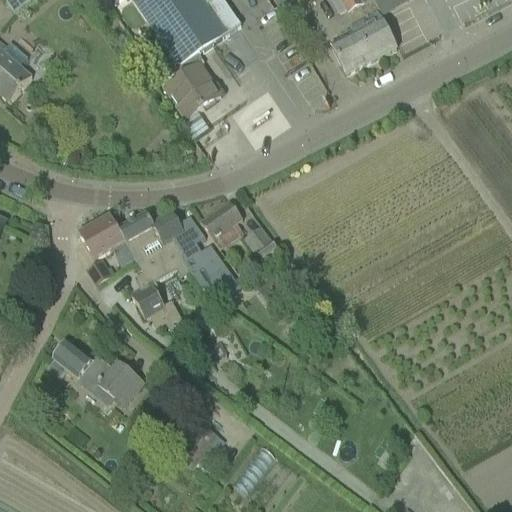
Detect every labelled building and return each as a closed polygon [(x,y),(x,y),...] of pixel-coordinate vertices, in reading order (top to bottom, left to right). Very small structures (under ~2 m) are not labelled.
[(0,0),(15,19),(40,0),(0,0)] [(99,0),(108,12),(126,0),(130,0),(158,40),(147,49),(143,43),(135,49),(143,61),(151,56),(149,52),(161,44),(186,82),(165,96),(174,109),(186,126),(220,102),(200,71),(203,69),(197,60),(199,59),(199,60),(240,32),(221,2),(224,0),(99,0)] [(268,0),(279,14),(299,0),(268,0)] [(338,0),(348,17),(378,0),(338,0)] [(331,51),(346,81),(396,55),(376,18),(350,31),(354,39),(331,51)] [(0,101),(9,109),(22,94),(30,86),(33,82),(21,71),(28,63),(11,48),(4,57),(1,55),(0,53),(0,101)] [(200,229),(211,246),(218,256),(242,239),(236,230),(241,227),(229,209),(200,229)] [(171,218),(151,229),(158,241),(168,236),(173,246),(181,261),(179,262),(182,267),(189,279),(192,284),(198,293),(218,306),(239,292),(211,253),(202,259),(196,249),(204,244),(191,225),(178,232),(171,218)] [(146,220),(117,235),(127,253),(133,263),(148,255),(155,268),(168,261),(181,283),(189,279),(182,267),(179,262),(181,261),(173,246),(168,236),(158,241),(151,229),(146,220)] [(110,222),(78,240),(93,267),(111,256),(114,260),(127,253),(117,235),(110,222)] [(243,245),(261,268),(277,257),(260,233),(243,245)] [(96,292),(111,282),(101,267),(86,277),(96,292)] [(147,278),(135,285),(141,296),(131,301),(143,325),(160,317),(172,341),(183,335),(171,310),(164,313),(156,297),(157,297),(158,297),(147,278)] [(292,297),(277,278),(256,295),(270,313),(292,297)] [(54,367),(47,376),(59,385),(66,376),(93,398),(98,392),(124,413),(143,389),(131,380),(116,368),(111,374),(96,362),(92,367),(67,348),(62,355),(58,354),(54,360),(55,364),(53,366),(54,367)] [(217,443),(199,429),(174,463),(192,476),(217,443)] [(270,456),(235,493),(250,507),(285,470),(270,456)] [(372,491),(387,495),(392,475),(378,471),(372,491)]
